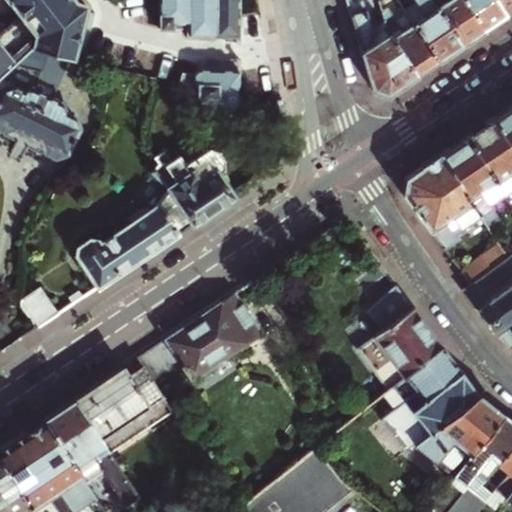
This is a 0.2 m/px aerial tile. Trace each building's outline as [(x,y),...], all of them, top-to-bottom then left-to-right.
[(0,0),(0,79),(23,91),(32,87),(59,102),(72,57),(86,5),(75,2),(73,0),(0,0)] [(240,6),(240,0),(161,0),(161,28),(172,28),(172,22),(187,22),(188,37),(240,37),(240,6)] [(345,0),(349,9),(378,0),(345,0)] [(378,0),(349,9),(361,51),(372,89),(386,93),(417,74),(388,32),(378,0)] [(383,0),(378,0),(388,32),(417,74),(428,67),(438,60),(404,9),(394,16),(383,0)] [(413,0),(403,7),(404,9),(438,60),(450,52),(461,45),(430,0),(413,0)] [(430,0),(461,45),(474,36),(483,30),(462,0),(430,0)] [(462,0),(483,30),(494,22),(506,14),(496,0),(462,0)] [(511,0),(496,0),(506,14),(511,10),(511,0)] [(237,110),(239,71),(198,71),(194,74),(194,82),(188,81),(185,99),(221,119),(227,119),(236,110),(237,110)] [(0,79),(0,129),(3,131),(11,126),(40,142),(41,151),(56,158),(66,155),(80,128),(76,118),(61,110),(59,102),(32,87),(23,91),(0,79)] [(511,106),(505,111),(491,121),(511,152),(511,106)] [(511,152),(491,121),(478,130),(465,138),(504,197),(511,191),(511,152)] [(504,197),(465,138),(451,147),(437,157),(479,219),(489,233),(501,225),(489,207),(504,197)] [(158,203),(179,233),(220,205),(233,197),(219,175),(225,171),(225,161),(220,154),(212,150),(187,166),(181,157),(173,162),(166,152),(156,158),(160,165),(154,175),(171,191),(158,203)] [(479,219),(437,157),(419,169),(405,178),(402,193),(445,250),(459,239),(456,235),(479,219)] [(77,254),(99,286),(134,263),(179,233),(158,203),(154,208),(147,212),(143,207),(129,216),(133,222),(101,243),(98,239),(90,237),(78,245),(77,254)] [(461,272),(470,285),(507,259),(498,246),(461,272)] [(511,254),(507,259),(470,285),(462,290),(476,309),(475,310),(485,321),(495,334),(496,333),(509,347),(511,344),(511,254)] [(374,336),(404,377),(441,347),(428,329),(403,295),(396,285),(365,312),(381,331),(374,336)] [(45,322),(59,313),(41,286),(22,299),(22,306),(36,328),(45,322)] [(143,367),(159,392),(188,373),(193,379),(262,334),(235,293),(203,315),(137,359),(143,367)] [(412,411),(460,373),(450,360),(441,347),(404,377),(393,385),(412,411)] [(74,401),(110,454),(172,412),(159,392),(143,367),(130,376),(125,367),(101,383),(74,401)] [(429,434),(477,397),(467,383),(460,373),(412,411),(429,434)] [(412,411),(393,385),(384,393),(395,407),(381,418),(407,449),(416,445),(429,434),(412,411)] [(454,477),(501,416),(491,408),(477,397),(429,434),(416,445),(454,477)] [(44,421),(85,482),(102,471),(125,505),(139,496),(110,454),(74,401),(59,411),(44,421)] [(499,465),(511,447),(511,424),(501,416),(454,477),(432,505),(440,511),(475,511),(484,502),(486,503),(492,495),(481,487),(499,465)] [(0,449),(0,462),(32,509),(50,497),(59,511),(78,511),(97,499),(85,482),(44,421),(22,436),(0,449)] [(326,511),(353,490),(343,482),(317,447),(235,511),(326,511)] [(511,491),(511,490),(511,447),(499,465),(510,474),(492,495),(486,503),(495,511),(511,491)] [(0,511),(33,511),(32,509),(0,462),(0,511)]
